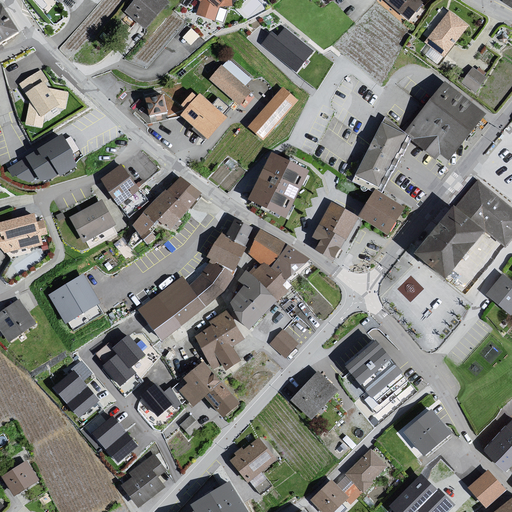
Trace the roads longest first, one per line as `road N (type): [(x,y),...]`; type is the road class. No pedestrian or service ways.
road 1 (residential): [(35,34),(170,158),(362,291)]
road 2 (residential): [(158,511),(362,291)]
road 3 (residential): [(362,291),(511,109)]
road 4 (unknown): [(92,178),(36,197),(58,251),(24,289)]
road 5 (residential): [(427,370),(483,456),(511,484)]
road 6 (unknown): [(438,385),(334,472)]
